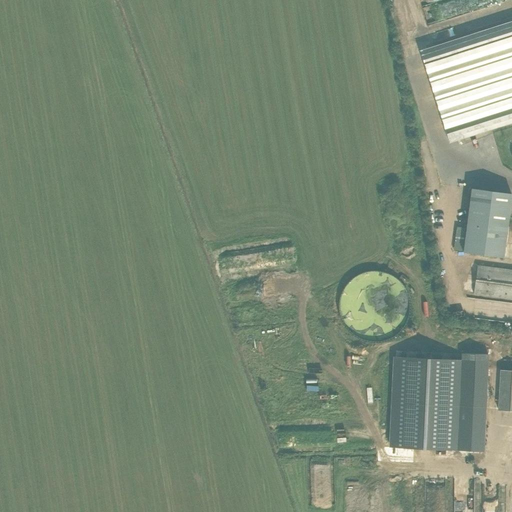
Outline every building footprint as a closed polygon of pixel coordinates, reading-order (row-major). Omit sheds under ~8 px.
[(448,138),(511,117),(511,26),(421,55),(448,138)] [(510,193),(471,187),(464,235),(455,234),(453,250),(502,257),(510,193)] [(511,298),(511,269),(477,264),(472,293),(511,298)] [(387,446),(482,451),(488,354),(460,352),(460,359),(392,355),(387,446)] [(511,370),(499,370),(498,409),(511,410),(511,370)] [(450,484),(449,511),(465,511),(465,484),(450,484)]
